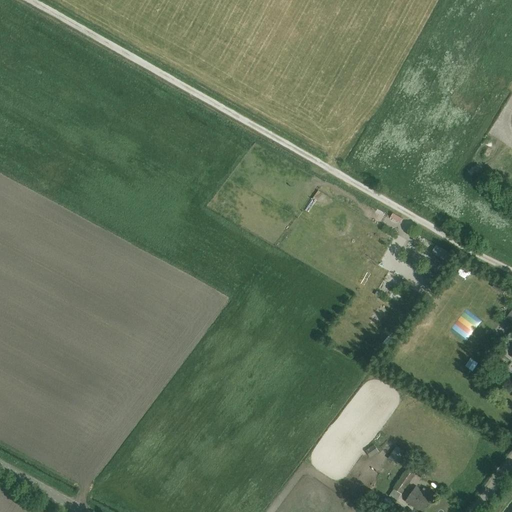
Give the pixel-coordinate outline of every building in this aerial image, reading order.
[(458,99),(488,116),(502,93),(497,90),(501,84),(488,77),(485,81),(478,76),(467,94),(462,91),(458,99)] [(402,235),(409,219),(394,212),(386,228),(402,235)] [(366,235),(372,232),(368,227),(363,230),(366,235)] [(418,234),(415,241),(423,245),(427,238),(418,234)] [(449,263),(454,254),(438,245),(433,254),(449,263)] [(392,272),(381,289),(388,293),(394,283),(404,288),(408,282),(392,272)] [(511,370),(510,366),(503,370),(506,375),(511,371),(511,370)] [(367,448),(371,453),(380,448),(376,442),(367,448)] [(406,452),(397,446),(388,459),(397,465),(406,452)] [(375,458),(382,452),(379,448),(372,455),(375,458)] [(416,474),(408,469),(394,489),(402,494),(416,474)] [(437,495),(441,489),(434,485),(430,491),(437,495)] [(421,491),(416,487),(405,501),(420,511),(421,511),(434,495),(423,488),(421,491)]
